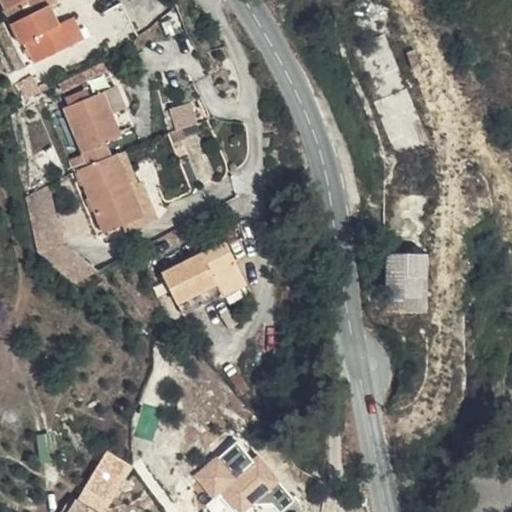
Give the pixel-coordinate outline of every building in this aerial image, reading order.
[(0,0),(0,15),(13,42),(20,39),(28,59),(71,38),(65,27),(56,32),(51,23),(55,22),(45,1),(45,0),(0,0)] [(134,23),(122,0),(110,0),(90,10),(109,48),(134,23)] [(76,35),(67,15),(55,22),(51,23),(56,32),(65,27),(71,38),(76,35)] [(96,56),(52,79),(56,86),(100,64),(96,56)] [(32,90),(25,72),(11,79),(18,97),(32,90)] [(118,109),(130,103),(121,84),(109,90),(118,109)] [(83,87),(62,94),(64,101),(85,94),(83,87)] [(75,164),(99,157),(95,144),(112,138),(95,91),(85,94),(64,101),(57,103),(72,150),(64,154),(67,167),(75,164)] [(191,131),(184,107),(161,113),(168,138),(191,131)] [(126,188),(112,153),(105,155),(125,218),(110,222),(114,231),(139,220),(128,188),(126,188)] [(99,157),(75,164),(95,227),(110,222),(125,218),(105,155),(99,157)] [(51,242),(37,177),(14,184),(16,210),(21,239),(25,250),(51,242)] [(229,291),(205,240),(188,248),(192,257),(178,263),(176,259),(141,275),(159,311),(200,294),(205,304),(229,291)] [(74,277),(51,242),(25,250),(26,256),(33,267),(41,277),(48,284),(53,287),(74,277)] [(389,251),(390,310),(432,309),(430,249),(389,251)] [(240,439),(197,473),(217,495),(227,490),(246,510),(258,500),(277,501),(283,510),(298,497),(261,452),(256,457),(240,439)] [(63,511),(88,511),(69,502),(63,511)]
